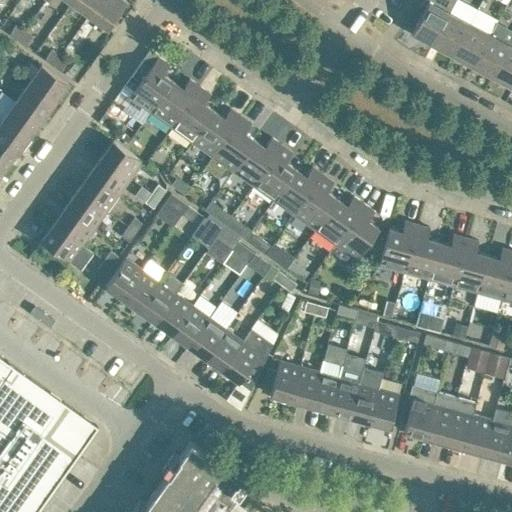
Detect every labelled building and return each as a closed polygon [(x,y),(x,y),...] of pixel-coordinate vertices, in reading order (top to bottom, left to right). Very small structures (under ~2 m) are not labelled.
[(90,13),(99,0),(72,0),(90,13)] [(125,0),(99,0),(90,13),(108,26),(125,0)] [(432,42),(450,10),(430,0),(428,0),(412,31),(432,42)] [(452,53),(470,21),(450,10),(432,42),(452,53)] [(472,64),(490,32),(470,21),(452,53),(472,64)] [(493,75),(510,43),(499,37),(504,27),(496,22),(490,32),(472,64),(493,75)] [(18,39),(25,29),(16,23),(9,32),(18,39)] [(33,35),(25,29),(18,39),(26,44),(33,35)] [(511,85),(511,44),(510,43),(493,75),(511,85)] [(54,64),(61,54),(51,48),(44,57),(54,64)] [(148,69),(128,96),(150,111),(173,79),(162,72),(169,63),(149,50),(140,63),(148,69)] [(69,60),(61,54),(54,64),(62,70),(69,60)] [(68,82),(41,63),(28,80),(55,100),(68,82)] [(170,126),(199,85),(189,78),(183,86),(173,79),(150,111),(170,126)] [(55,100),(28,80),(16,98),(42,117),(55,100)] [(191,140),(214,108),(204,101),(210,93),(199,85),(170,126),(191,140)] [(42,117),(16,98),(3,116),(30,135),(42,117)] [(211,155),(241,114),(230,107),(224,116),(214,108),(191,140),(211,155)] [(232,170),(254,138),(244,131),(251,122),(241,114),(211,155),(203,166),(217,176),(225,165),(232,170)] [(30,135),(3,116),(0,119),(0,140),(17,153),(30,135)] [(252,184),(281,144),(271,136),(265,146),(254,138),(232,170),(252,184)] [(113,138),(101,155),(131,177),(143,160),(113,138)] [(17,153),(0,140),(0,167),(4,170),(17,153)] [(273,199),(295,168),(285,160),(291,151),(281,144),(252,184),(273,199)] [(131,177),(101,155),(89,172),(119,194),(131,177)] [(293,214),(322,173),(312,165),(305,175),(295,168),(273,199),(293,214)] [(119,194),(89,172),(77,189),(107,210),(119,194)] [(314,228),(336,197),(326,189),(333,180),(322,173),(293,214),(314,228)] [(177,176),(172,183),(171,183),(185,193),(190,186),(177,176)] [(167,188),(166,188),(158,182),(151,191),(160,198),(167,188)] [(107,210),(77,189),(65,205),(95,227),(107,210)] [(153,207),(160,198),(151,191),(144,200),(153,207)] [(334,243),(363,202),(353,195),(346,204),(336,197),(314,228),(334,243)] [(182,212),(188,204),(179,197),(173,206),(182,212)] [(225,223),(231,214),(211,200),(205,208),(210,212),(216,216),(225,223)] [(373,210),(363,202),(334,243),(355,258),(378,226),(367,219),(373,210)] [(191,219),(197,211),(198,211),(188,204),(182,212),(191,219)] [(95,227),(65,205),(53,222),(83,243),(95,227)] [(225,223),(239,233),(238,233),(241,235),(245,238),(250,231),(252,229),(231,214),(225,223)] [(143,222),(142,221),(134,215),(127,225),(136,231),(143,222)] [(218,231),(225,223),(216,216),(210,225),(218,231)] [(404,270),(417,223),(404,219),(401,230),(389,227),(379,263),(404,270)] [(83,243),(53,222),(41,239),(81,268),(93,251),(83,243)] [(239,233),(225,223),(218,231),(228,238),(224,242),(232,248),(238,239),(241,235),(238,233),(239,233)] [(428,277),(438,240),(426,237),(429,226),(417,223),(404,270),(428,277)] [(130,240),(136,231),(127,225),(121,233),(130,240)] [(250,231),(245,238),(266,252),(270,246),(250,231)] [(452,284),(465,236),(453,233),(450,244),(438,240),(428,277),(452,284)] [(477,290),(487,254),(474,251),(477,239),(465,236),(452,284),(477,290)] [(254,251),(238,239),(232,248),(248,260),(254,251)] [(501,297),(511,256),(511,249),(501,246),(498,257),(487,254),(477,290),(501,297)] [(119,255),(119,254),(110,249),(104,258),(112,264),(119,255)] [(264,258),(254,251),(248,260),(246,262),(262,274),(270,263),(264,258)] [(281,252),(276,260),(286,267),(292,260),(281,252)] [(122,297),(143,267),(125,255),(104,285),(122,297)] [(511,300),(511,256),(501,297),(511,300)] [(106,273),(112,264),(104,258),(97,267),(106,273)] [(292,260),(286,267),(297,275),(302,267),(292,260)] [(138,309),(159,279),(143,267),(122,297),(138,309)] [(282,283),(287,275),(279,269),(273,277),(282,283)] [(159,279),(138,309),(155,320),(176,291),(182,282),(166,270),(159,279)] [(297,282),(287,275),(282,283),(291,290),(297,282)] [(171,332),(192,303),(176,291),(155,320),(171,332)] [(314,312),(317,302),(306,299),(304,310),(314,312)] [(325,315),(328,306),(328,305),(317,302),(314,312),(325,315)] [(188,344),(209,315),(192,303),(171,332),(188,344)] [(355,317),(358,307),(347,304),(344,315),(355,317)] [(376,319),(378,313),(358,307),(355,317),(354,321),(374,327),(376,319)] [(205,356),(226,327),(209,315),(188,344),(205,356)] [(434,317),(431,328),(439,330),(442,319),(434,317)] [(393,334),(395,324),(376,319),(374,327),(373,329),(393,334)] [(464,337),(467,326),(454,323),(451,333),(464,337)] [(420,331),(395,324),(393,334),(418,341),(420,331)] [(221,368),(242,339),(226,327),(205,356),(221,368)] [(250,327),(242,339),(221,368),(238,380),(241,377),(251,384),(249,388),(250,388),(271,343),(250,327)] [(448,350),(451,339),(425,332),(423,343),(448,350)] [(469,355),(471,346),(471,345),(462,342),(451,339),(448,350),(469,355)] [(484,372),(490,351),(471,346),(469,355),(466,367),(484,372)] [(502,377),(508,356),(490,351),(484,372),(502,377)] [(0,511),(34,511),(50,491),(76,454),(85,442),(97,425),(83,414),(62,444),(47,434),(69,404),(29,376),(0,355),(0,511)] [(276,368),(269,393),(290,399),(300,364),(279,358),(276,368)] [(319,370),(310,404),(329,410),(342,364),(322,359),(319,370)] [(310,404),(319,370),(300,364),(290,399),(310,404)] [(349,415),(362,370),(342,364),(329,410),(349,415)] [(369,421),(378,386),(382,371),(363,366),(362,370),(349,415),(369,421)] [(423,436),(436,390),(411,383),(408,396),(412,397),(403,430),(423,436)] [(398,391),(378,386),(369,421),(389,426),(398,391)] [(443,442),(456,395),(436,390),(423,436),(443,442)] [(463,447),(472,412),(476,401),(456,395),(443,442),(463,447)] [(69,404),(47,434),(62,444),(83,414),(69,404)] [(502,458),(511,422),(511,410),(496,406),(493,417),(492,417),(482,453),(502,458)] [(482,453),(492,417),(472,412),(463,447),(482,453)] [(511,422),(502,458),(511,460),(511,422)] [(242,511),(228,502),(245,479),(190,439),(179,455),(174,451),(161,469),(166,472),(145,502),(140,498),(130,511),(242,511)]
